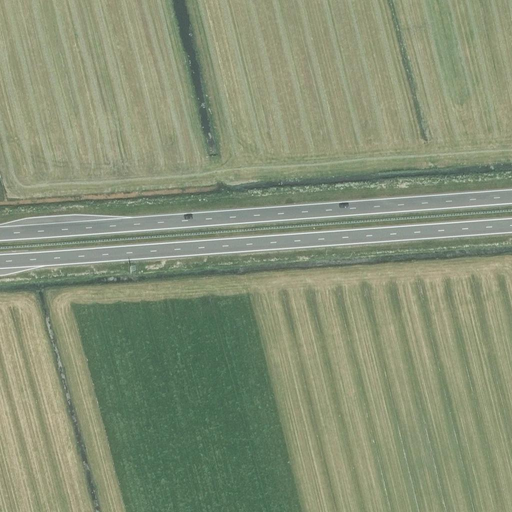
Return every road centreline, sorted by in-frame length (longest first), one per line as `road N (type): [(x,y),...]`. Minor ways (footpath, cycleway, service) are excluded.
road 1 (trunk): [(511,197),(0,234)]
road 2 (trunk): [(0,262),(511,226)]
